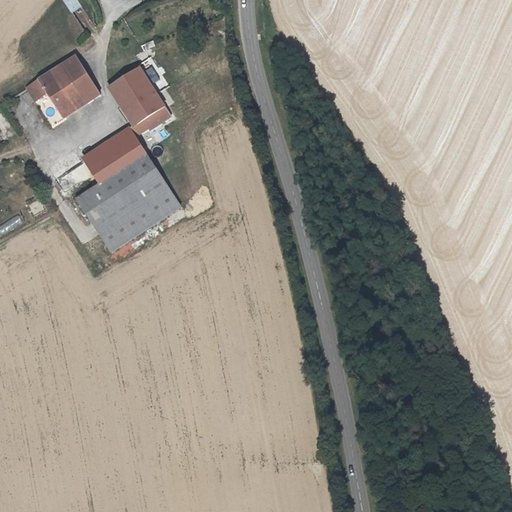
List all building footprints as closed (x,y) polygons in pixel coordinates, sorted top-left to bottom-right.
[(63,0),(71,14),(83,8),(78,0),(63,0)] [(83,49),(94,43),(88,33),(78,39),(83,49)] [(40,98),(52,116),(77,100),(82,109),(94,101),(71,64),(21,94),(29,106),(40,98)] [(101,97),(105,103),(114,98),(134,128),(126,134),(132,143),(141,136),(143,139),(166,124),(134,75),(101,97)] [(105,103),(126,134),(134,128),(114,98),(105,103)] [(77,100),(52,116),(58,124),(82,109),(77,100)] [(76,164),(82,174),(95,165),(106,182),(138,162),(136,159),(122,136),(76,164)] [(72,203),(106,258),(173,217),(138,162),(106,182),(92,191),(72,203)] [(82,174),(92,191),(106,182),(95,165),(82,174)] [(33,215),(42,210),(36,197),(26,202),(33,215)] [(0,235),(24,225),(20,215),(0,224),(0,235)]
